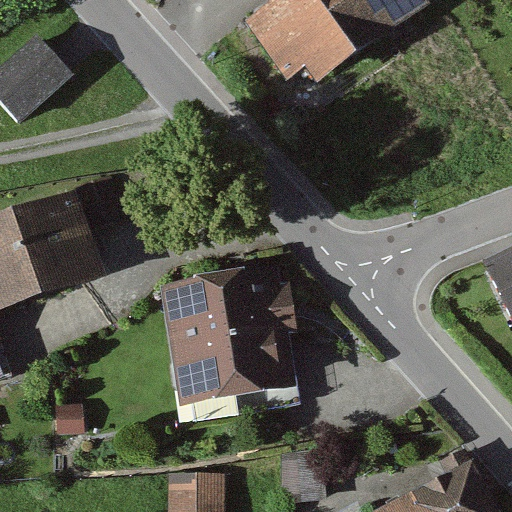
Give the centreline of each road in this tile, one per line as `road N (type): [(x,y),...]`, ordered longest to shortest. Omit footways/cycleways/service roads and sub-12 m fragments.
road 1 (residential): [(148,54),(320,245),(363,276)]
road 2 (residential): [(363,276),(386,318),(511,460)]
road 3 (residential): [(363,276),(511,211)]
